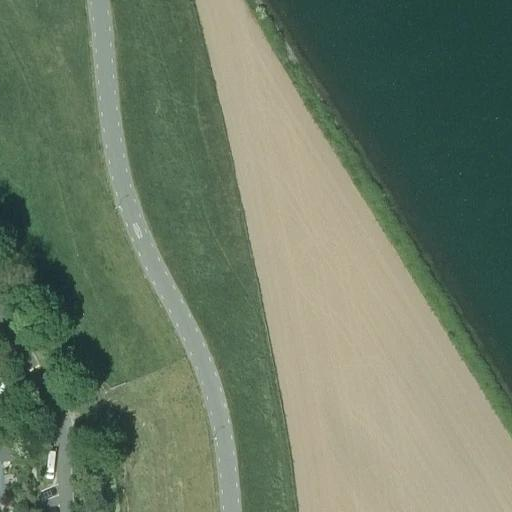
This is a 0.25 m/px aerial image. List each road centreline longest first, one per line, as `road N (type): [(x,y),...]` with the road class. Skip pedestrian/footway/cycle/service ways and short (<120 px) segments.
road 1 (track): [(284,511),(268,377),(186,217),(134,0)]
road 2 (tertiary): [(229,511),(213,389),(121,190),(94,0)]
